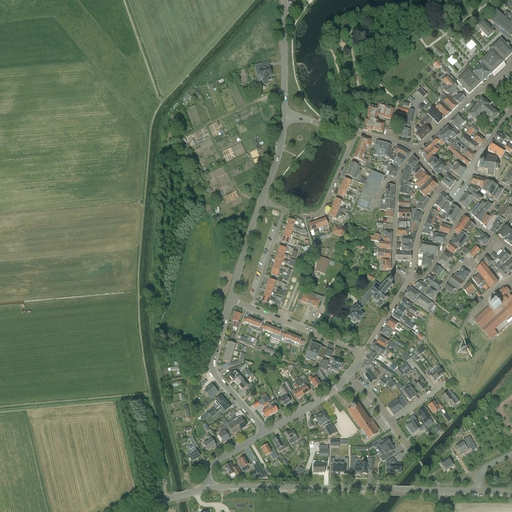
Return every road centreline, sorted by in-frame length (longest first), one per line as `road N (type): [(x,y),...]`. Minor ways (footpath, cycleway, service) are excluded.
road 1 (residential): [(407,489),(207,487)]
road 2 (residential): [(265,432),(211,366),(230,300)]
road 3 (residential): [(414,151),(397,178),(392,262),(409,279)]
road 4 (residential): [(355,132),(321,211),(307,217),(284,210)]
